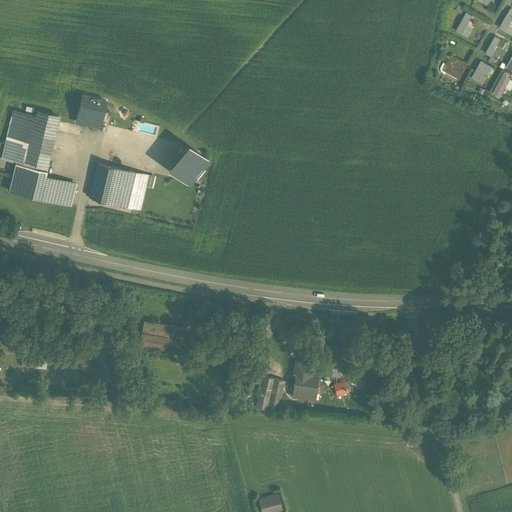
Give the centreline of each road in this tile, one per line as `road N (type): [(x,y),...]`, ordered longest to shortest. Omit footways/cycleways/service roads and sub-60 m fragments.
road 1 (tertiary): [(406,299),(258,290),(0,236)]
road 2 (unclassified): [(406,299),(460,511)]
